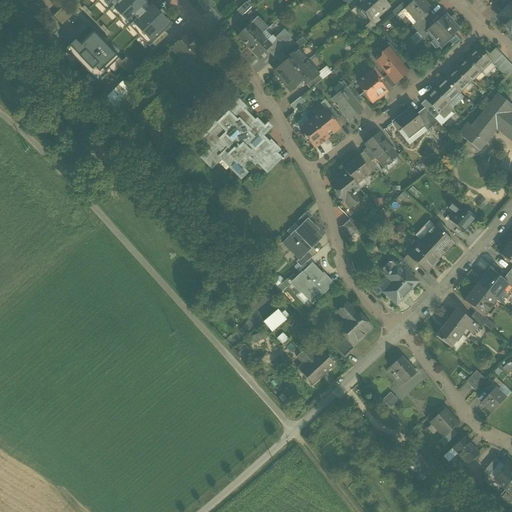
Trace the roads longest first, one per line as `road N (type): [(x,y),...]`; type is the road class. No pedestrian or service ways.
road 1 (unclassified): [(293,431),(0,112)]
road 2 (residential): [(482,26),(310,172)]
road 3 (residential): [(177,0),(253,80),(310,172)]
road 4 (residential): [(310,172),(346,272),(402,328)]
road 5 (residential): [(511,446),(465,416),(402,328)]
road 6 (unclassified): [(511,209),(402,328)]
road 7 (unclassified): [(402,328),(293,431)]
